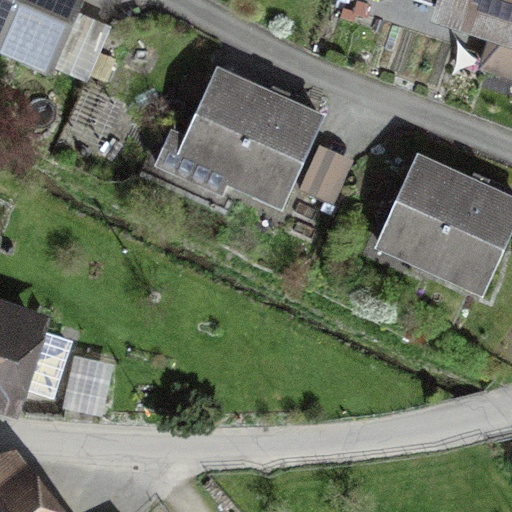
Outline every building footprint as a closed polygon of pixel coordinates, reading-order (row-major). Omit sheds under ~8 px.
[(88,0),(0,0),(0,63),(52,86),(88,0)] [(511,0),(424,0),(424,2),(496,27),(483,65),(511,75),(511,0)] [(331,124),(221,75),(181,165),(291,214),(331,124)] [(511,254),(511,203),(421,161),(378,254),(489,305),(511,254)] [(35,326),(0,315),(0,402),(9,405),(35,326)] [(50,511),(15,468),(0,480),(0,511),(50,511)]
